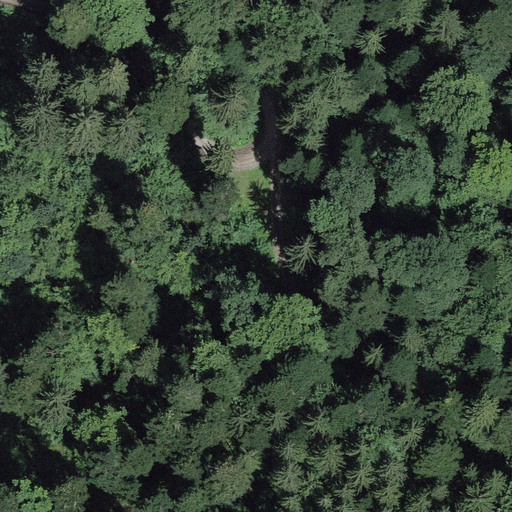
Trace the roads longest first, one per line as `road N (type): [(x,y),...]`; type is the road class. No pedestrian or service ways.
road 1 (track): [(511,484),(327,347),(287,303),(272,151),(253,82),(205,0)]
road 2 (track): [(39,0),(108,32),(221,157),(244,167),(272,151)]
road 3 (track): [(0,437),(131,511)]
